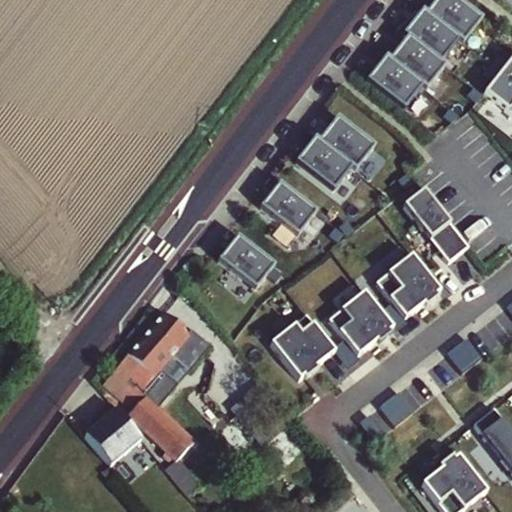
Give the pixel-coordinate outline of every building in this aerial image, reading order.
[(481,22),(452,0),(440,0),(427,17),(424,14),(403,38),(407,40),(390,63),(385,59),(367,83),(403,111),(420,90),(427,92),(445,69),(440,66),(459,42),(462,46),(481,22)] [(511,61),(484,97),(511,121),(511,61)] [(375,151),(338,121),(320,145),(352,170),(356,173),(375,151)] [(320,145),(315,141),(297,165),(333,193),(352,170),(320,145)] [(317,216),(280,187),(261,211),(298,239),(317,216)] [(468,250),(424,193),(404,209),(448,264),(468,250)] [(276,269),(239,240),(221,263),(258,292),(276,269)] [(439,293),(412,258),(376,287),(403,322),(439,293)] [(392,330),(365,295),(329,324),(356,359),(392,330)] [(170,357),(179,364),(189,372),(208,347),(180,325),(176,329),(160,316),(104,386),(131,412),(126,418),(129,421),(125,426),(196,511),(213,511),(238,488),(146,399),(139,393),(170,357)] [(334,354),(307,319),(271,348),(298,383),(334,354)] [(482,360),(466,341),(448,356),(462,375),(482,360)] [(146,399),(179,364),(170,357),(139,393),(146,399)] [(410,385),(381,407),(395,426),(425,404),(410,385)] [(376,438),(393,427),(381,409),(364,420),(376,438)] [(511,433),(494,411),(474,426),(511,473),(511,433)] [(126,440),(162,477),(155,485),(183,511),(196,511),(125,426),(119,432),(106,420),(86,437),(104,459),(126,440)] [(465,511),(486,496),(458,460),(423,490),(440,511),(465,511)]
